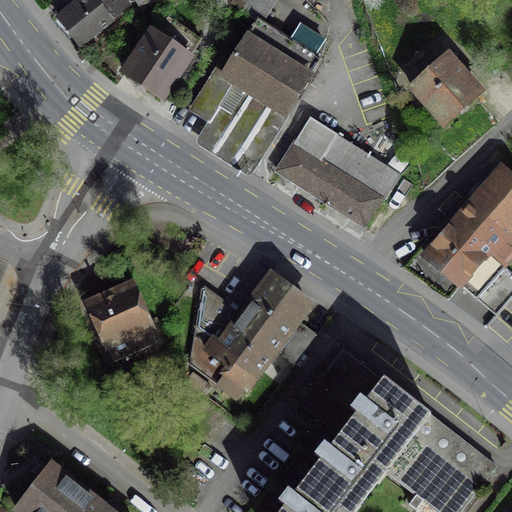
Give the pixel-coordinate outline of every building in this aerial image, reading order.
[(88,0),(60,24),(87,55),(124,24),(103,0),(88,0)] [(103,0),(124,24),(137,13),(125,0),(103,0)] [(240,0),(235,9),(271,27),(284,0),(240,0)] [(167,36),(204,61),(214,47),(176,22),(167,36)] [(253,29),(224,75),(213,69),(189,107),(207,119),(193,141),(250,176),(288,116),(317,70),(253,29)] [(167,36),(160,31),(129,78),(173,108),(204,61),(167,36)] [(462,62),(425,94),(456,129),(493,98),(462,62)] [(406,179),(316,122),(282,176),(372,233),(406,179)] [(511,279),(511,170),(424,264),(479,315),(511,279)] [(284,283),(272,274),(256,296),(259,298),(222,347),(215,342),(237,313),(204,288),(192,366),(238,400),(309,305),(284,286),(284,283)] [(157,343),(131,286),(88,305),(115,362),(157,343)] [(294,366),(317,336),(300,323),(277,353),(294,366)] [(460,511),(497,465),(343,349),(301,404),(343,436),(285,511),(354,511),(385,472),(437,511),(460,511)] [(110,511),(51,466),(17,509),(19,511),(110,511)]
